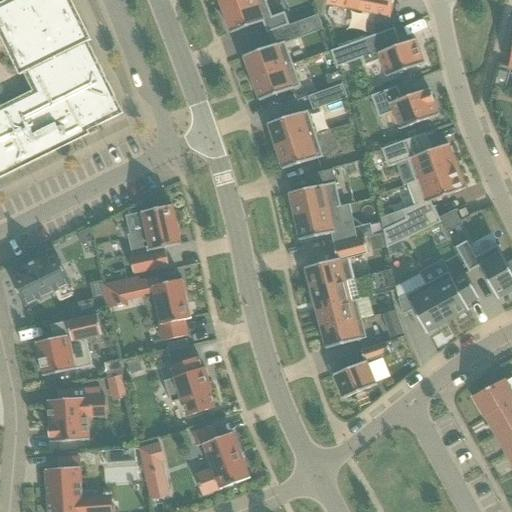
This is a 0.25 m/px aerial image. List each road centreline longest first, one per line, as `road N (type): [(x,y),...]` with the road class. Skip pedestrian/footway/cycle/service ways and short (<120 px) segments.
road 1 (residential): [(209,134),(273,376),(320,476)]
road 2 (residential): [(511,217),(472,142),(442,0)]
road 3 (residential): [(174,147),(0,236)]
road 4 (residential): [(0,317),(16,445),(10,511)]
road 5 (residential): [(110,0),(174,147)]
road 6 (residential): [(158,0),(209,134)]
road 7 (residential): [(511,331),(406,405)]
road 8 (residential): [(469,511),(406,405)]
